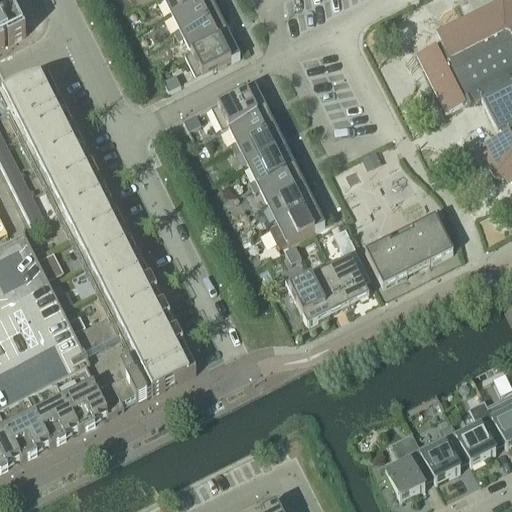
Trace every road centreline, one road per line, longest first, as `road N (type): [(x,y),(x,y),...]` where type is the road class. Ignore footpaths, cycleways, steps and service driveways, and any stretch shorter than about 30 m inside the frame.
road 1 (residential): [(0,500),(246,376),(124,132)]
road 2 (residential): [(124,132),(287,52)]
road 3 (residential): [(394,131),(339,158),(287,52)]
road 4 (residential): [(124,132),(54,0)]
road 5 (residential): [(219,511),(292,475),(310,511)]
